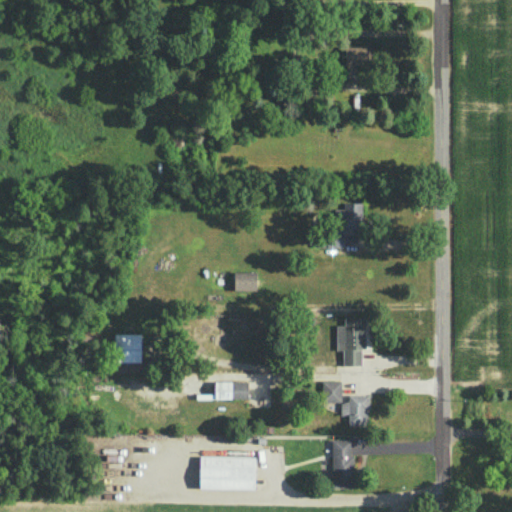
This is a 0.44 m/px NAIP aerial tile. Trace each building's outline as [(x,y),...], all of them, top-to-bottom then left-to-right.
[(356,66),(372,65),(372,46),(344,46),(345,71),(356,71),(356,66)] [(364,317),(343,317),(343,324),(335,324),(336,350),(342,350),(342,365),(361,365),(361,350),(365,350),(364,317)] [(140,362),(140,333),(114,333),(114,361),(140,362)] [(214,398),(247,398),(247,380),(214,381),(214,398)] [(340,380),(321,381),(322,401),(341,401),(340,380)] [(368,395),(348,394),(348,401),(340,400),(340,414),(348,414),(347,424),(367,425),(368,395)] [(353,439),(332,438),(331,488),(351,488),(353,439)] [(254,489),(254,457),(199,456),(199,488),(254,489)]
